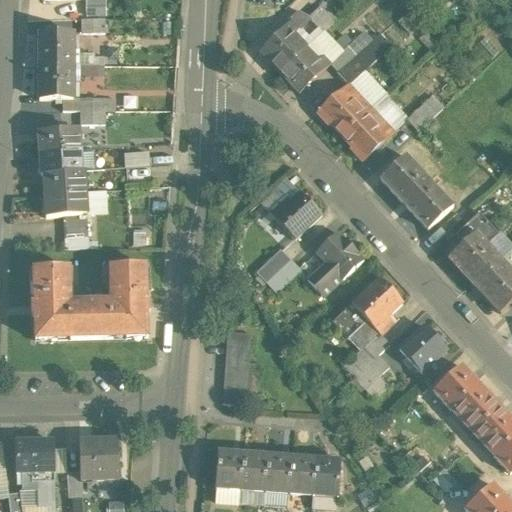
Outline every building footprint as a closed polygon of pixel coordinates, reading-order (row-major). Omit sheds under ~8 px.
[(88,16),(107,15),(105,0),(93,0),(87,0),(88,16)] [(319,10),(308,19),(322,35),(323,34),(333,25),(319,10)] [(297,16),(291,22),(299,31),(305,25),(297,16)] [(104,21),(81,21),(81,36),(104,35),(104,21)] [(291,22),(259,54),(279,75),(305,50),(293,37),(299,31),(291,22)] [(312,44),(299,31),(293,37),(305,50),(306,50),(312,44)] [(312,44),(306,50),(317,63),(322,59),(329,67),(332,64),(332,63),(341,54),(323,34),(322,35),(312,44)] [(72,35),(39,35),(39,68),(78,69),(78,53),(72,53),(72,35)] [(355,58),(352,60),(364,73),(364,72),(389,50),(377,37),(355,58)] [(341,54),(332,63),(332,64),(340,72),(352,60),(355,58),(347,49),(341,54)] [(305,50),(279,75),(298,96),(329,67),(322,59),(317,63),(306,50),(305,50)] [(364,73),(352,60),(340,72),(336,76),(347,87),(342,92),(365,116),(385,97),(385,98),(387,96),(364,72),(364,73)] [(78,69),(39,68),(39,102),(72,102),(72,85),(78,85),(78,69)] [(365,116),(342,92),(316,115),(328,128),(330,127),(340,138),(365,116)] [(385,97),(365,116),(388,141),(394,135),(393,134),(407,122),(407,121),(385,98),(385,97)] [(442,110),(431,99),(407,121),(407,122),(417,133),(442,110)] [(103,114),(103,101),(80,101),(80,114),(103,114)] [(19,131),(38,132),(39,113),(20,112),(19,131)] [(103,114),(80,114),(80,127),(104,127),(104,114),(103,114)] [(388,141),(365,116),(340,138),(351,150),(350,151),(363,164),(388,141)] [(77,131),(37,134),(38,147),(40,146),(40,156),(79,153),(77,131)] [(79,153),(40,156),(41,165),(40,165),(41,176),(44,176),(80,174),(80,173),(79,153)] [(148,155),(124,157),(124,170),(149,169),(148,155)] [(452,209),(405,159),(381,181),(428,231),(452,209)] [(80,174),(44,176),(45,190),(46,190),(46,199),(84,196),(83,173),(80,173),(80,174)] [(84,196),(46,199),(47,208),(45,208),(46,220),(62,219),(85,217),(84,196)] [(291,205),(286,200),(268,216),(293,244),(321,219),(300,196),(291,205)] [(500,237),(481,216),(455,240),(463,248),(449,261),(476,290),(503,264),(488,248),(500,237)] [(85,217),(62,219),(63,230),(87,229),(86,217),(85,217)] [(87,229),(63,230),(64,242),(88,240),(87,229)] [(362,265),(336,237),(316,256),(326,267),(307,284),(323,301),(362,265)] [(280,253),(256,275),(266,285),(290,263),(280,253)] [(290,263),(266,285),(276,296),(300,273),(290,263)] [(511,272),(503,264),(476,290),(501,316),(511,306),(511,272)] [(70,305),(69,270),(35,270),(35,305),(33,305),(33,316),(35,316),(36,341),(146,340),(146,315),(149,315),(148,304),(146,304),(145,269),(110,269),(110,304),(70,305)] [(379,280),(351,306),(378,335),(380,337),(394,325),(387,318),(402,305),(379,280)] [(378,335),(351,306),(331,324),(346,341),(349,339),(360,352),(363,349),(378,335)] [(446,353),(424,329),(399,352),(421,376),(446,353)] [(250,336),(226,334),(226,346),(250,348),(250,336)] [(250,348),(226,346),(225,358),(249,360),(250,348)] [(360,352),(343,368),(354,379),(374,361),(363,349),(360,352)] [(374,361),(354,379),(365,391),(388,369),(378,357),(374,361)] [(249,360),(225,358),(224,370),(248,372),(249,360)] [(248,372),(224,370),(223,382),(247,384),(248,372)] [(511,426),(478,390),(479,389),(464,372),(436,398),(451,415),(453,413),(495,459),(493,460),(510,478),(511,476),(511,426)] [(247,384),(223,382),(222,394),(246,396),(247,384)] [(246,396),(222,394),(221,406),(245,408),(246,396)] [(116,442),(81,442),(80,442),(80,473),(80,484),(81,484),(81,483),(116,483),(116,484),(118,484),(118,442),(116,442)] [(53,445),(16,446),(17,487),(23,487),(23,495),(38,494),(38,500),(55,499),(53,445)] [(242,456),(219,454),(219,453),(218,453),(215,493),(216,493),(216,492),(240,493),(242,456)] [(267,458),(242,456),(240,493),(264,495),(267,458)] [(291,460),(267,458),(264,495),(288,497),(291,460)] [(315,461),(291,460),(288,497),(312,499),(315,461)] [(338,463),(315,461),(312,499),(336,500),(335,501),(337,501),(340,462),(338,462),(338,463)] [(80,473),(66,473),(68,499),(81,499),(81,484),(80,484),(80,473)] [(510,511),(509,509),(511,507),(492,487),(464,511),(510,511)] [(22,511),(21,498),(9,500),(10,511),(22,511)]
